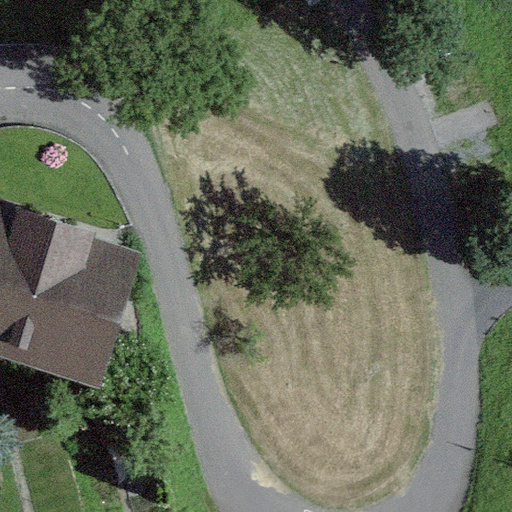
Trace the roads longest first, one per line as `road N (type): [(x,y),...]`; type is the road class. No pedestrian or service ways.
road 1 (residential): [(0,83),(59,87),(117,132),(145,197),(240,511)]
road 2 (residential): [(453,332),(447,251),(421,153),(354,0)]
road 3 (residential): [(417,511),(450,432),(453,332)]
